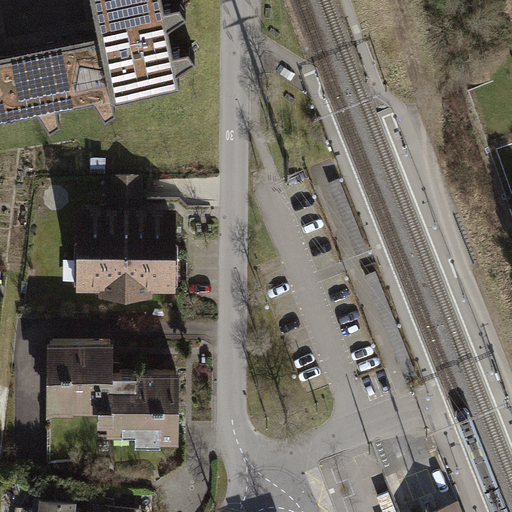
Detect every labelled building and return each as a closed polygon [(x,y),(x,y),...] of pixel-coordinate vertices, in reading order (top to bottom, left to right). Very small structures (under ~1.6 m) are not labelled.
[(0,119),(114,95),(177,82),(159,0),(94,0),(101,35),(0,55),(0,119)] [(121,196),(138,196),(138,172),(121,172),(121,196)] [(123,206),(82,205),(81,244),(74,252),(88,265),(88,283),(104,283),(104,290),(151,291),(151,284),(166,284),(167,264),(180,252),(174,245),(174,206),(133,206),(128,201),(123,206)] [(179,430),(179,371),(113,372),(112,337),(50,337),(50,397),(75,397),(75,403),(85,403),(102,403),(102,413),(111,413),(111,425),(163,424),(163,431),(179,430)] [(75,397),(50,397),(50,460),(85,460),(85,403),(75,403),(75,397)] [(397,511),(393,493),(379,497),(382,511),(397,511)] [(71,511),(73,498),(39,495),(38,504),(15,502),(13,511),(71,511)]
